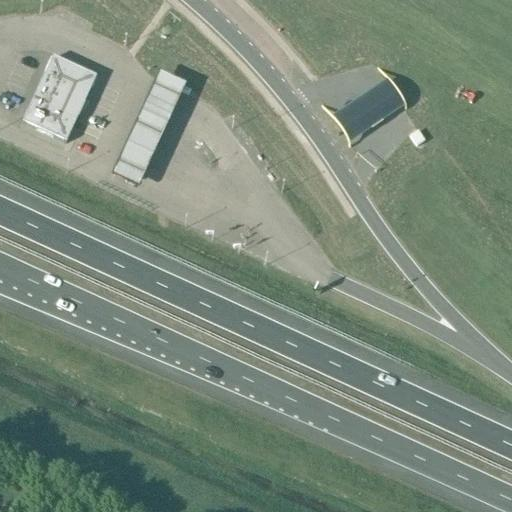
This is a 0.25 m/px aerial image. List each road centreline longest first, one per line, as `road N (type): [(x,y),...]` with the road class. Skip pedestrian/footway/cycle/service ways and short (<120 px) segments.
road 1 (motorway): [(511,447),(0,213)]
road 2 (motorway): [(0,273),(511,507)]
